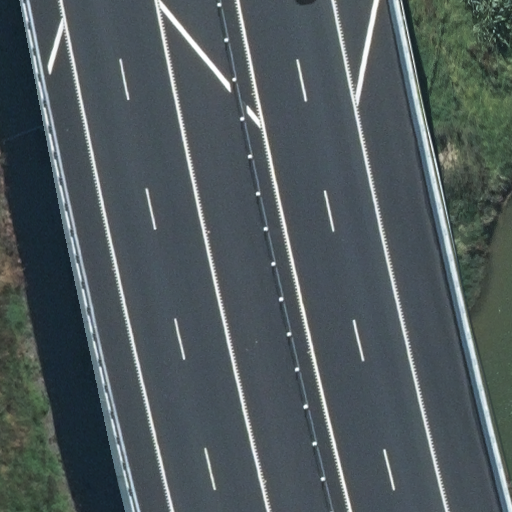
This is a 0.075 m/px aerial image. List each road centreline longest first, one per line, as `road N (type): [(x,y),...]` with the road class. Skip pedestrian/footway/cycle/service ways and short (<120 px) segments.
road 1 (motorway): [(233,511),(113,0)]
road 2 (motorway): [(282,0),(396,511)]
